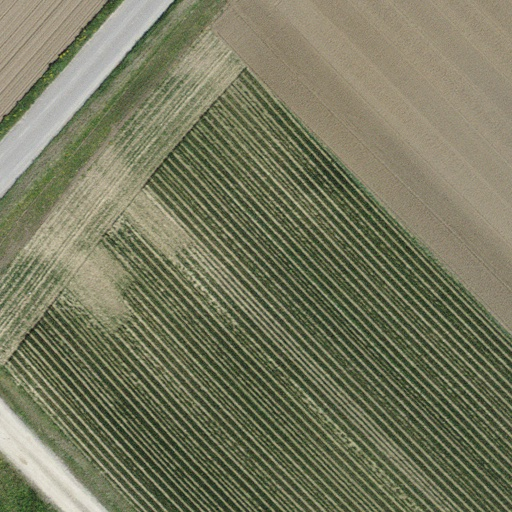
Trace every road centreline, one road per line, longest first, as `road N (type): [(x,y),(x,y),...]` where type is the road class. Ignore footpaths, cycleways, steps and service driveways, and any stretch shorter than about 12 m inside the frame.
road 1 (residential): [(145,0),(0,168)]
road 2 (track): [(0,393),(115,511)]
